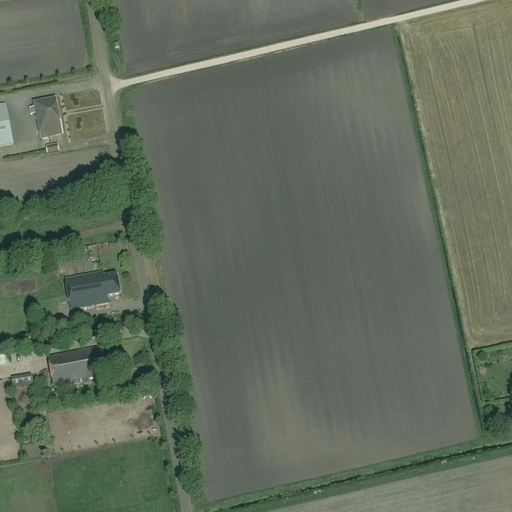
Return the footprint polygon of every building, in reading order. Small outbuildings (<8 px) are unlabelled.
[(56,99),(33,103),(41,140),(63,135),(56,99)] [(0,147),(13,145),(5,105),(0,105),(0,147)] [(47,155),(59,152),(58,144),(46,146),(47,155)] [(65,280),(71,312),(109,304),(108,297),(120,294),(117,274),(104,277),(104,273),(65,280)] [(99,354),(98,348),(48,358),(54,389),(90,382),(89,379),(97,378),(96,375),(108,372),(104,353),(99,354)]
